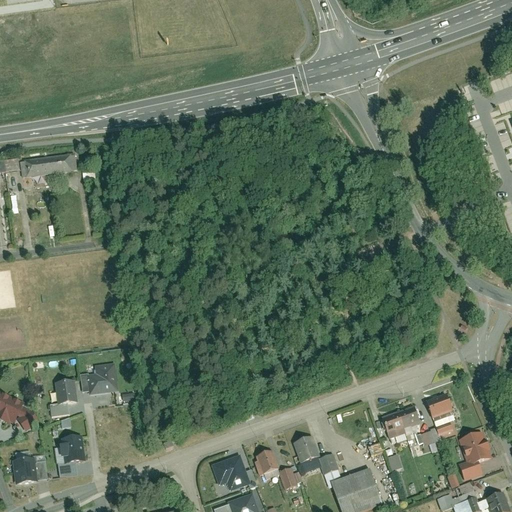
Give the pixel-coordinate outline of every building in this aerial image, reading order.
[(47,157),(50,176),(75,173),(72,156),(47,157)] [(47,157),(20,163),(22,180),(50,176),(47,157)] [(83,171),(84,182),(95,181),(94,170),(83,171)] [(448,316),(456,327),(462,322),(454,312),(448,316)] [(119,393),(115,365),(95,368),(97,377),(91,378),(90,375),(81,377),(84,394),(90,393),(90,397),(119,393)] [(78,404),(75,383),(56,386),(59,407),(78,404)] [(449,388),(428,396),(435,420),(458,413),(449,388)] [(25,407),(0,395),(0,416),(17,424),(18,423),(19,423),(26,432),(40,422),(32,413),(24,410),(25,407)] [(416,401),(400,408),(407,429),(410,428),(413,427),(414,429),(425,424),(416,401)] [(408,434),(400,408),(382,413),(391,440),(408,434)] [(70,420),(61,421),(62,429),(71,429),(70,420)] [(488,441),(484,432),(460,440),(471,468),(494,458),(492,451),(495,450),(490,440),(488,441)] [(315,436),(297,443),(303,464),(322,461),(315,436)] [(85,464),(83,439),(63,441),(65,466),(59,467),(60,480),(78,478),(77,464),(85,464)] [(276,451),(258,457),(260,461),(257,462),(261,477),(282,470),(276,451)] [(242,455),(213,466),(219,483),(216,484),(221,498),(253,486),(242,455)] [(398,455),(387,458),(391,472),(402,469),(398,455)] [(35,460),(13,463),(16,487),(38,484),(35,460)] [(372,469),(334,481),(344,511),(369,511),(387,506),(372,469)] [(448,477),(451,489),(459,487),(456,475),(448,477)] [(260,511),(254,494),(230,503),(233,511),(260,511)] [(511,511),(511,509),(505,494),(489,501),(493,511),(511,511)]
